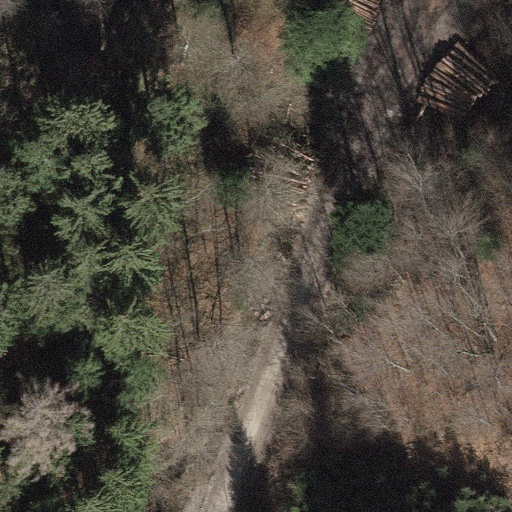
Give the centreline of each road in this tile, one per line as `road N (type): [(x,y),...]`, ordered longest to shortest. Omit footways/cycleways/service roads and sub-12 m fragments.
road 1 (track): [(374,106),(222,511)]
road 2 (track): [(469,0),(374,106)]
